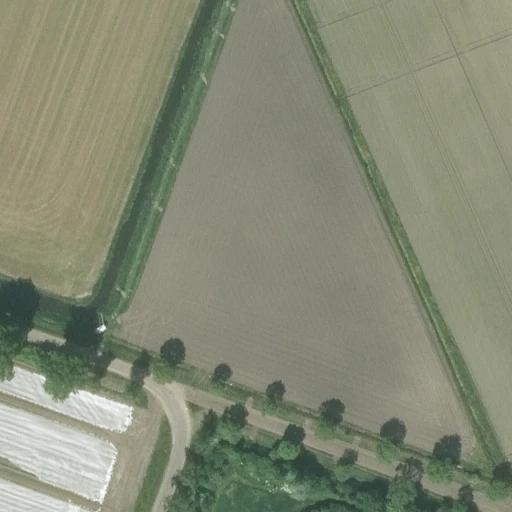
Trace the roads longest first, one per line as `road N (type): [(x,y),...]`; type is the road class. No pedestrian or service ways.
road 1 (track): [(175,392),(491,511)]
road 2 (unclassified): [(168,511),(186,462),(175,392),(0,327)]
